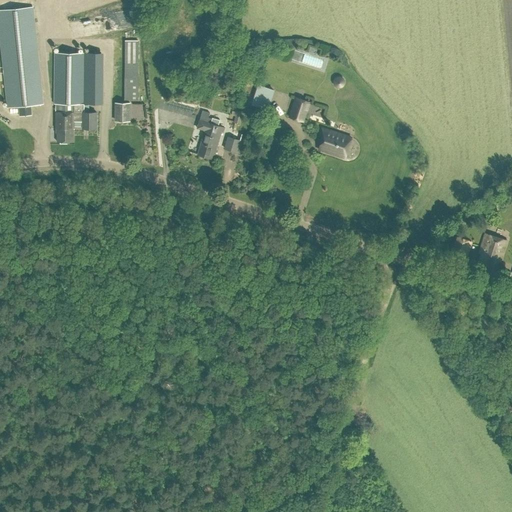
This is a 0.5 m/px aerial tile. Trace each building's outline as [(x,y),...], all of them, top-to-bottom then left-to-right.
[(0,9),(0,39),(7,107),(18,106),(30,105),(41,104),(31,7),(0,9)] [(282,59),(284,52),(274,50),(273,57),(282,59)] [(52,53),(53,105),(55,104),(55,112),(55,129),(57,129),(57,142),(72,142),(72,129),(73,129),(73,121),(81,121),(81,129),(95,129),(95,112),(83,112),(82,112),(80,112),(80,104),(83,104),(100,104),(103,104),(103,95),(100,95),(95,95),(95,63),(99,63),(103,63),(103,52),(99,53),(52,53)] [(282,62),(302,69),(306,60),(285,53),(282,62)] [(116,81),(116,62),(106,62),(106,81),(116,81)] [(333,81),(333,82),(333,83),(333,84),(333,85),(334,85),(335,86),(335,87),(336,87),(337,88),(338,88),(339,88),(340,88),(341,87),(342,87),(343,86),(343,85),(344,85),(344,84),(344,83),(345,82),(344,81),(344,80),(344,79),(343,78),(342,77),(341,76),(340,76),(339,76),(338,76),(337,76),(336,77),(335,77),(334,78),(334,79),(333,80),(333,81)] [(139,93),(133,96),(135,102),(142,100),(139,93)] [(268,118),(281,123),(289,100),(276,95),(268,118)] [(295,97),(289,116),(303,121),(309,102),(295,97)] [(115,102),(115,120),(130,120),(130,103),(115,102)] [(18,106),(18,108),(19,116),(31,115),(31,106),(30,105),(18,106)] [(213,159),(214,158),(221,132),(223,132),(224,127),(218,125),(218,124),(219,119),(212,117),(211,118),(208,117),(209,112),(202,110),(199,120),(196,128),(203,130),(201,134),(203,134),(197,155),(213,159)] [(236,113),(234,122),(240,124),(242,115),(236,113)] [(321,141),(318,149),(345,158),(351,137),(322,128),(317,140),(321,141)] [(224,148),(236,152),(242,153),(246,142),(247,136),(241,134),(239,140),(228,136),(224,148)] [(185,142),(188,144),(183,155),(189,158),(198,140),(188,135),(185,142)] [(496,274),(507,240),(485,233),(478,254),(480,255),(478,262),(485,264),(481,275),(491,278),(492,273),(496,274)] [(452,244),(448,256),(460,260),(461,257),(465,259),(471,242),(457,237),(454,245),(452,244)]
